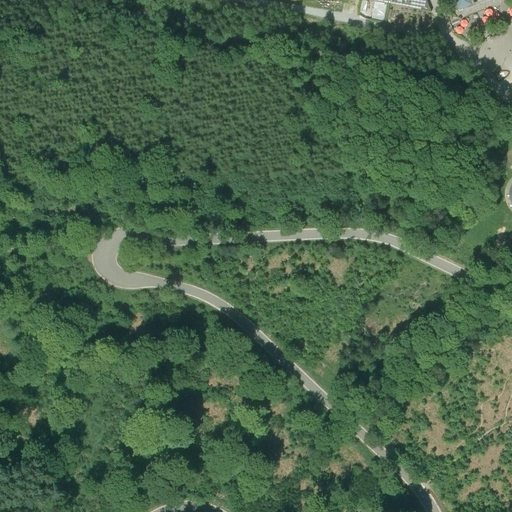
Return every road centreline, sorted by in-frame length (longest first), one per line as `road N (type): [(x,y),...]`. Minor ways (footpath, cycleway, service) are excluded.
road 1 (unclassified): [(511,298),(374,235),(127,238),(103,248),(99,259),(109,273),(176,285),(228,310),(400,469),(432,511)]
road 2 (track): [(443,37),(242,0)]
